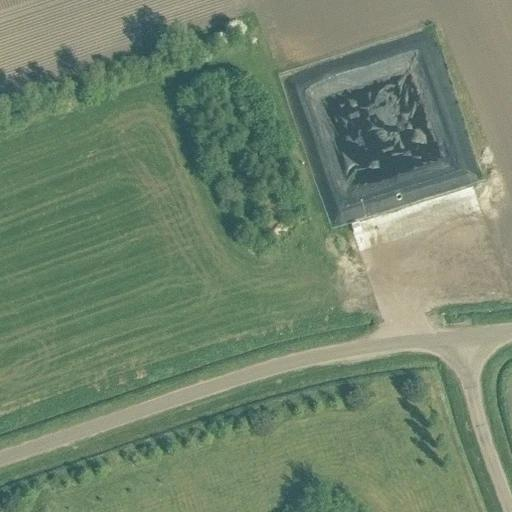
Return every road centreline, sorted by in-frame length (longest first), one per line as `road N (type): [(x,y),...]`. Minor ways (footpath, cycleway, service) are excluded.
road 1 (tertiary): [(0,460),(295,362),(466,337)]
road 2 (unclassified): [(511,511),(479,426),(466,337)]
